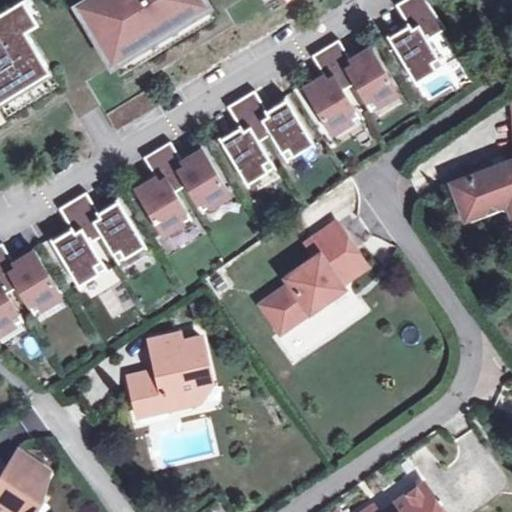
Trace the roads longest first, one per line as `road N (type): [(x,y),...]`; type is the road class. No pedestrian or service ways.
road 1 (residential): [(489,86),(379,164),(377,188),(473,344),(469,390),(292,511)]
road 2 (residential): [(34,396),(121,511)]
